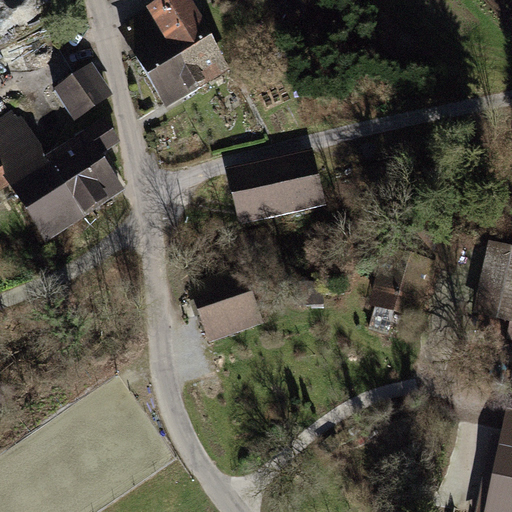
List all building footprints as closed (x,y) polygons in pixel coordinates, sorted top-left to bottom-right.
[(176,0),(116,34),(163,115),(227,77),(181,0),(176,0)] [(97,76),(60,98),(77,128),(115,106),(97,76)] [(51,166),(17,122),(0,133),(0,208),(12,201),(48,251),(126,202),(103,162),(122,153),(106,134),(51,166)] [(309,155),(222,175),(235,230),(323,215),(309,155)] [(466,244),(393,224),(368,313),(425,328),(440,272),(457,277),(466,244)] [(511,248),(489,243),(468,332),(511,342),(511,248)] [(252,299),(207,312),(217,347),(262,334),(252,299)] [(511,511),(511,437),(497,511),(511,511)]
